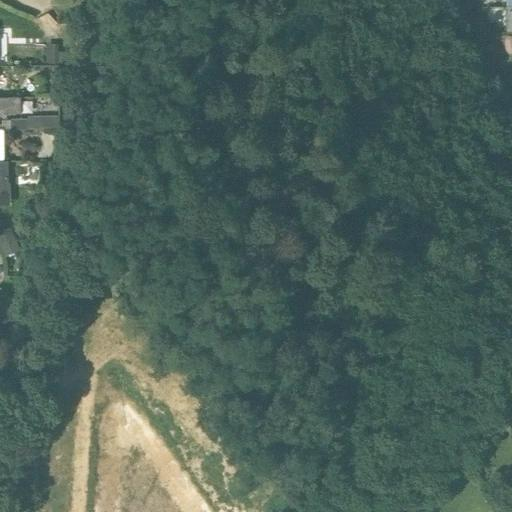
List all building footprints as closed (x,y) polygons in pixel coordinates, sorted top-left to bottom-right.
[(73,52),(59,52),(59,64),(73,64),(73,52)] [(496,57),(490,60),(487,61),(492,72),(500,69),(501,68),(496,57)] [(54,74),(53,94),(66,94),(66,74),(54,74)] [(0,113),(21,113),(21,99),(0,98),(0,113)] [(28,128),(44,128),(44,120),(28,120),(11,120),(11,121),(2,121),(2,125),(2,130),(5,130),(28,130),(28,128)] [(0,182),(9,183),(9,161),(5,161),(5,163),(0,162),(0,182)] [(11,227),(0,232),(0,247),(4,258),(21,251),(11,227)]
